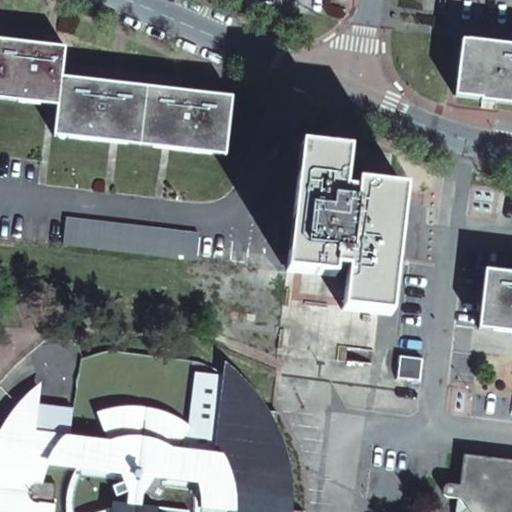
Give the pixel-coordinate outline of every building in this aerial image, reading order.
[(511,48),(461,42),(454,97),(479,100),(479,103),(511,106),(511,48)] [(63,50),(0,43),(0,100),(57,108),(53,137),(223,156),(230,100),(60,81),(63,50)] [(347,154),(301,148),(287,273),(332,279),(334,271),(347,273),(343,312),(388,317),(403,191),(356,186),(355,194),(343,193),(347,154)] [(197,231),(63,216),(60,244),(194,259),(197,231)] [(511,334),(511,277),(485,274),(478,330),(511,334)] [(397,357),(394,381),(419,385),(418,385),(421,360),(397,357)] [(123,411),(113,413),(113,428),(102,430),(106,445),(31,436),(33,416),(13,413),(11,413),(0,429),(0,511),(50,511),(53,488),(39,486),(41,465),(122,474),(128,497),(127,507),(110,505),(108,511),(152,511),(155,500),(156,500),(161,497),(163,493),(161,487),(160,485),(156,484),(157,478),(194,482),(197,509),(223,511),(222,511),(293,511),(290,511),(290,489),(288,477),(285,464),(283,456),(272,432),(275,412),(258,409),(244,393),(233,383),(222,376),(222,380),(213,456),(171,452),(185,429),(175,423),(168,419),(157,414),(148,412),(140,411),(130,411),(123,411)] [(185,429),(171,452),(213,456),(222,380),(191,376),(185,429)] [(25,398),(13,413),(33,416),(36,389),(25,398)] [(113,428),(113,413),(98,418),(102,430),(113,428)] [(511,463),(460,458),(458,471),(511,477),(511,463)] [(511,511),(511,477),(458,471),(457,487),(444,485),(442,486),(440,490),(440,491),(443,497),(446,499),(457,501),(462,509),(458,511),(511,511)]
